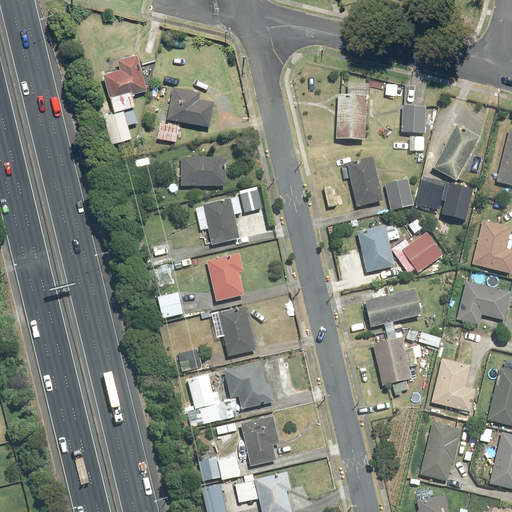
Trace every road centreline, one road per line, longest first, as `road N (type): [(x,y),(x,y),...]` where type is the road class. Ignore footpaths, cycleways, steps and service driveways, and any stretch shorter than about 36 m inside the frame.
road 1 (motorway): [(10,0),(134,511)]
road 2 (residential): [(367,511),(252,27)]
road 3 (motorway): [(99,511),(0,104)]
road 4 (residential): [(491,70),(297,25),(252,27)]
